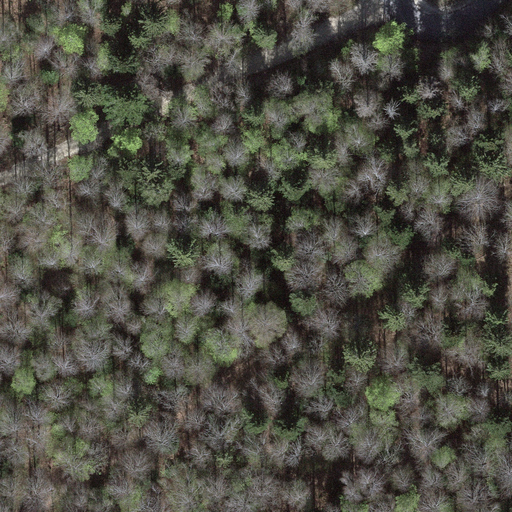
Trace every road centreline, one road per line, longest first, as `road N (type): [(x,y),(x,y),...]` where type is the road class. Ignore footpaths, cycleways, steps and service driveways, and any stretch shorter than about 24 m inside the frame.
road 1 (track): [(511,190),(34,511)]
road 2 (track): [(395,0),(0,176)]
